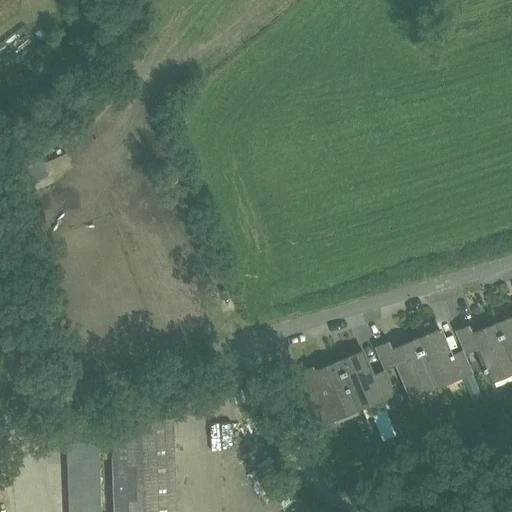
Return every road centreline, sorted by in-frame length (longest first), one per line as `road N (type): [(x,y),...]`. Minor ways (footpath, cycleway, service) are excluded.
road 1 (residential): [(511,269),(0,425)]
road 2 (track): [(353,511),(271,423),(248,350)]
